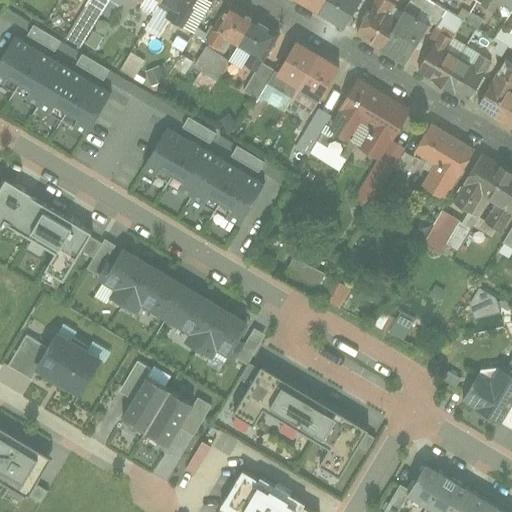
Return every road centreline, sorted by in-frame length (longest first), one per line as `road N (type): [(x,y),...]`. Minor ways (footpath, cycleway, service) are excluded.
road 1 (residential): [(304,309),(0,132)]
road 2 (residential): [(511,147),(266,0)]
road 3 (residential): [(0,393),(142,477),(162,511)]
road 4 (residential): [(304,309),(291,333),(293,350),(410,415)]
road 5 (residential): [(410,415),(420,399),(413,369),(304,309)]
